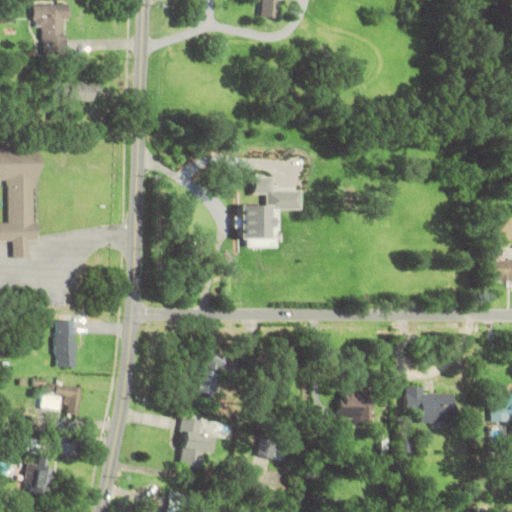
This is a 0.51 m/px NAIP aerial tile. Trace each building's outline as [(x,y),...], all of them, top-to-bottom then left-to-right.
[(33,4),(33,27),(43,27),(43,48),(68,48),(68,3),(33,4)] [(63,101),(99,101),(99,81),(63,81),(63,101)] [(0,179),(8,179),(8,222),(0,221),(0,240),(13,240),(13,257),(29,257),(29,239),(37,239),(36,147),(0,147),(0,179)] [(508,243),(508,216),(495,216),(495,243),(508,243)] [(490,282),(511,281),(511,259),(490,259),(490,282)] [(75,320),(55,320),(56,367),(75,366),(75,320)] [(210,396),(225,356),(208,349),(193,390),(210,396)] [(42,408),(62,411),(61,412),(79,415),(84,388),(47,381),(42,408)] [(453,423),(453,393),(423,393),(423,386),(404,386),(404,408),(419,408),(419,423),(453,423)] [(370,422),(370,391),(338,391),(338,422),(370,422)] [(490,421),(508,421),(508,414),(511,413),(511,395),(491,395),(490,421)] [(405,436),(413,430),(405,417),(396,422),(405,436)] [(180,466),(202,467),(203,420),(181,419),(180,466)] [(28,461),(21,488),(45,495),(54,466),(40,462),(39,465),(28,461)]
